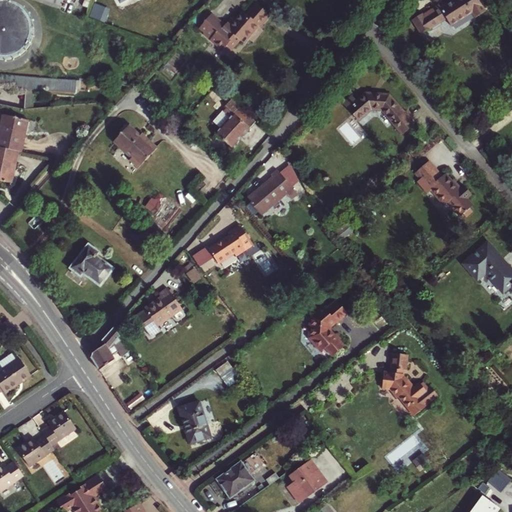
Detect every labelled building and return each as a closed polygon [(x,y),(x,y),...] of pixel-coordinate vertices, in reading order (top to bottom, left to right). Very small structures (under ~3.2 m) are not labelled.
[(44,0),(43,4),(60,10),(62,0),(44,0)] [(439,6),(422,17),(421,16),(412,21),(421,35),(430,29),(430,30),(445,20),(450,27),(471,13),(475,19),(486,11),(478,0),(454,0),(441,8),(439,6)] [(211,13),(199,26),(205,31),(212,37),(210,39),(222,49),(226,44),(231,48),(239,39),(243,43),(247,38),(247,37),(258,25),(259,26),(269,14),(255,2),(246,13),(242,10),(234,20),(230,24),(227,21),(224,24),(211,13)] [(97,3),(92,15),(106,21),(111,8),(97,3)] [(28,38),(28,33),(28,28),(27,24),(24,20),(22,16),(18,13),(14,11),(9,10),(5,9),(0,9),(0,56),(4,57),(9,56),(13,55),(18,53),(21,50),(24,46),(26,42),(28,38)] [(0,83),(13,86),(12,91),(22,92),(22,89),(74,94),(75,90),(75,84),(23,81),(0,76),(0,77),(0,83)] [(352,96),(343,104),(359,122),(372,110),(381,111),(403,135),(416,123),(406,112),(405,113),(389,96),(366,94),(357,101),(352,96)] [(227,96),(222,100),(227,104),(224,107),(233,115),(216,134),(232,148),(256,122),(227,96)] [(4,115),(0,131),(0,147),(18,152),(21,152),(28,121),(4,115)] [(180,123),(184,127),(190,121),(185,117),(180,123)] [(146,141),(140,135),(127,124),(112,141),(131,158),(129,159),(138,167),(156,146),(148,139),(146,141)] [(0,147),(0,180),(12,183),(18,152),(0,147)] [(442,177),(429,162),(416,174),(418,177),(420,180),(418,182),(428,194),(432,191),(445,206),(448,203),(461,218),(462,216),(469,210),(472,208),(466,200),(471,195),(464,187),(463,189),(460,190),(452,181),(446,174),(442,177)] [(273,178),(248,199),(261,215),(293,188),(278,170),(272,176),(273,178)] [(460,190),(463,189),(455,179),(452,181),(460,190)] [(153,195),(145,207),(155,213),(163,201),(153,195)] [(469,210),(462,216),(465,219),(472,213),(469,210)] [(251,240),(240,224),(228,232),(230,235),(209,249),(215,257),(219,263),(235,253),(237,255),(247,249),(244,245),(251,240)] [(147,248),(156,236),(144,227),(135,239),(147,248)] [(99,252),(88,243),(70,268),(80,276),(83,273),(100,286),(113,268),(97,255),(99,252)] [(464,265),(477,281),(485,274),(502,294),(511,287),(511,270),(488,243),(464,265)] [(199,268),(215,257),(209,249),(208,247),(191,258),(199,268)] [(195,283),(203,278),(196,267),(188,272),(195,283)] [(289,288),(278,273),(264,284),(274,299),(289,288)] [(145,309),(157,326),(182,308),(168,288),(159,294),(161,297),(145,309)] [(337,324),(348,314),(337,302),(327,311),(324,308),(312,319),(312,324),(311,339),(323,353),(328,349),(335,357),(346,348),(341,342),(342,341),(337,335),(335,336),(334,336),(330,332),(330,331),(331,329),(337,323),(337,324)] [(0,339),(13,331),(6,321),(3,323),(0,318),(0,314),(1,314),(0,312),(0,339)] [(115,359),(110,351),(108,348),(117,339),(119,343),(115,346),(121,354),(127,346),(114,327),(102,341),(104,344),(91,356),(98,367),(100,370),(115,359)] [(110,351),(115,346),(119,343),(117,339),(108,348),(110,351)] [(130,351),(127,346),(121,354),(123,357),(130,351)] [(0,363),(3,369),(0,371),(0,391),(3,390),(5,394),(32,376),(20,357),(17,359),(13,353),(0,361),(0,363)] [(384,389),(392,390),(398,399),(400,397),(410,409),(411,408),(417,416),(427,408),(425,405),(428,403),(423,397),(424,396),(428,392),(421,384),(415,389),(408,381),(404,380),(405,375),(403,374),(403,371),(407,371),(409,356),(394,354),(393,369),(393,373),(385,373),(384,389)] [(216,371),(220,376),(232,367),(234,366),(230,360),(216,371)] [(240,378),(232,367),(220,376),(228,387),(240,378)] [(190,444),(211,437),(199,402),(179,408),(190,444)] [(45,436),(52,446),(77,429),(65,411),(48,422),(51,426),(43,432),(45,436)] [(52,446),(45,436),(37,442),(34,438),(17,449),(30,467),(55,450),(52,446)] [(0,492),(24,476),(14,462),(6,468),(4,464),(0,466),(0,492)] [(254,480),(241,462),(218,479),(228,494),(231,495),(234,495),(242,489),(244,492),(252,486),(251,483),(254,480)] [(310,462),(290,476),(295,483),(286,489),(298,505),(326,484),(310,462)] [(493,473),(486,482),(499,492),(510,479),(498,470),(493,473)] [(57,501),(63,511),(66,511),(72,508),(74,511),(102,511),(94,497),(102,492),(107,489),(99,476),(81,487),(81,489),(66,498),(65,496),(57,501)] [(469,511),(496,511),(499,509),(481,496),(469,511)] [(146,511),(140,502),(124,511),(146,511)] [(333,511),(325,502),(314,511),(333,511)]
